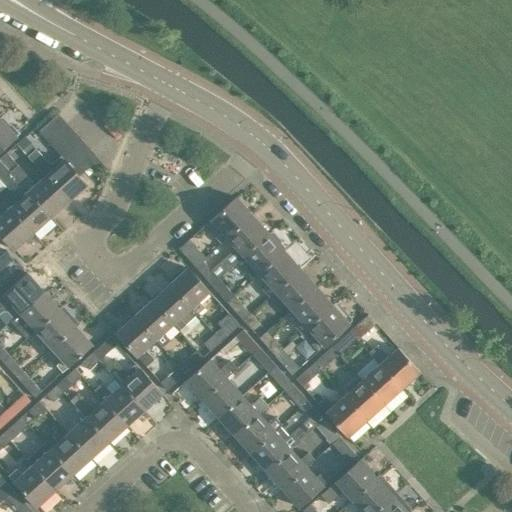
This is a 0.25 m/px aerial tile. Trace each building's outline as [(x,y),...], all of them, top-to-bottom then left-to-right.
[(57,109),(38,127),(45,136),(65,118),(57,109)] [(0,145),(15,133),(18,129),(17,128),(17,129),(10,121),(8,121),(6,122),(0,115),(0,145)] [(65,118),(45,136),(54,145),(73,128),(65,118)] [(73,128),(54,145),(61,154),(81,137),(73,128)] [(24,132),(15,140),(26,152),(34,144),(24,132)] [(81,137),(61,154),(63,155),(69,162),(89,145),(81,137)] [(89,145),(69,162),(77,172),(97,154),(89,145)] [(28,153),(27,153),(44,173),(45,172),(67,197),(85,181),(77,172),(69,162),(63,155),(55,162),(50,162),(35,146),(28,153)] [(6,149),(0,153),(0,158),(19,179),(27,172),(6,149)] [(0,158),(0,178),(7,186),(7,195),(3,198),(9,205),(9,204),(32,229),(50,213),(27,188),(19,179),(0,158)] [(44,173),(27,188),(50,213),(67,197),(45,172),(44,173)] [(235,195),(211,216),(220,227),(213,233),(220,239),(227,233),(228,235),(252,213),(235,195)] [(0,230),(13,246),(32,229),(9,204),(9,205),(3,198),(2,197),(0,198),(0,230)] [(203,257),(195,264),(211,281),(218,275),(218,274),(243,251),(243,252),(267,231),(252,213),(228,235),(235,243),(210,265),(203,257)] [(267,231),(243,252),(252,262),(246,268),(252,275),(258,269),(259,270),(283,248),(277,241),(278,240),(278,237),(271,229),(269,229),(267,231)] [(188,235),(177,244),(195,264),(203,257),(201,256),(204,253),(188,235)] [(0,265),(13,254),(6,245),(0,250),(0,265)] [(283,248),(259,270),(268,279),(261,285),(268,293),(275,287),(299,266),(283,248)] [(176,273),(168,280),(195,310),(203,303),(198,297),(208,288),(186,264),(184,265),(182,262),(173,270),(176,273)] [(299,266),(275,287),(290,305),(314,283),(299,266)] [(0,292),(0,308),(2,307),(7,307),(12,313),(18,308),(42,286),(25,268),(1,290),(2,291),(0,292)] [(218,275),(211,281),(227,299),(234,292),(218,275)] [(168,280),(150,296),(172,320),(178,326),(195,310),(168,280)] [(314,283),(290,305),(300,316),(293,322),(300,330),(302,327),(302,326),(330,301),(314,283)] [(42,286),(18,308),(34,326),(58,304),(58,303),(42,286)] [(234,292),(227,299),(242,316),(250,310),(234,292)] [(150,296),(133,312),(154,336),(160,343),(169,336),(162,329),(172,320),(150,296)] [(330,301),(302,326),(302,327),(312,338),(310,340),(316,346),(346,319),(339,310),(341,308),(341,306),(336,300),(334,300),(331,302),(330,301)] [(58,304),(34,326),(50,344),(74,322),(70,316),(71,315),(72,313),(64,304),(62,304),(60,306),(58,304)] [(221,323),(213,330),(220,337),(238,321),(232,313),(228,309),(217,318),(221,323)] [(250,310),(242,316),(252,327),(259,320),(250,310)] [(351,324),(348,326),(355,334),(356,335),(375,319),(367,310),(351,324)] [(133,312),(114,329),(136,353),(145,362),(153,355),(144,345),(154,336),(133,312)] [(274,319),(258,334),(273,351),(281,344),(271,333),(278,324),(274,319)] [(74,322),(50,344),(61,355),(55,361),(61,368),(91,340),(74,322)] [(242,325),(234,332),(238,337),(250,350),(258,343),(242,325)] [(348,326),(331,342),(338,350),(355,334),(348,326)] [(213,330),(202,339),(209,347),(220,337),(213,330)] [(109,332),(91,349),(97,356),(116,339),(109,332)] [(234,332),(218,346),(222,351),(238,337),(234,332)] [(376,341),(368,348),(379,360),(400,384),(419,367),(397,344),(387,353),(376,341)] [(331,342),(313,358),(320,366),(338,350),(331,342)] [(258,343),(250,350),(266,368),(274,361),(258,343)] [(281,344),(273,351),(290,370),(298,363),(281,344)] [(195,345),(185,355),(191,363),(202,353),(195,345)] [(91,349),(81,358),(87,365),(97,356),(91,349)] [(7,350),(0,356),(17,374),(23,368),(7,350)] [(113,355),(104,364),(119,381),(142,406),(161,389),(138,364),(133,360),(127,366),(122,366),(113,355)] [(208,355),(184,376),(200,395),(225,373),(235,363),(228,356),(218,366),(208,355)] [(313,358),(295,375),(301,382),(320,366),(313,358)] [(379,360),(361,376),(383,400),(400,384),(379,360)] [(274,361),(266,368),(282,386),(290,379),(274,361)] [(167,371),(159,378),(166,385),(174,379),(184,369),(178,362),(167,371)] [(74,364),(63,374),(70,382),(81,372),(74,364)] [(23,368),(17,374),(33,393),(40,387),(23,368)] [(349,386),(343,392),(365,416),(372,409),(374,411),(376,411),(383,405),(383,403),(381,401),(383,400),(361,376),(358,373),(355,372),(347,380),(346,383),(349,386)] [(225,373),(200,395),(217,413),(241,391),(225,373)] [(102,379),(93,387),(102,397),(125,422),(142,406),(119,381),(111,388),(102,379)] [(290,379),(282,386),(299,404),(306,397),(290,379)] [(56,380),(45,390),(52,398),(63,388),(56,380)] [(77,388),(69,396),(84,413),(107,438),(125,422),(102,397),(92,405),(77,388)] [(23,390),(4,407),(10,414),(29,397),(23,390)] [(241,391),(217,413),(233,431),(257,409),(257,408),(266,400),(258,392),(249,400),(241,391)] [(323,391),(316,399),(325,408),(346,432),(365,416),(343,392),(333,401),(323,391)] [(38,396),(27,406),(34,415),(45,404),(38,396)] [(306,397),(299,404),(315,421),(322,415),(306,397)] [(4,407),(0,410),(0,423),(10,414),(4,407)] [(232,433),(232,435),(239,443),(241,443),(243,442),(249,448),(278,422),(279,423),(281,420),(274,412),(266,419),(257,409),(233,431),(232,433)] [(20,413),(2,429),(9,437),(27,420),(20,413)] [(84,413),(66,429),(89,454),(107,438),(84,413)] [(322,415),(315,421),(315,422),(320,428),(331,439),(339,432),(322,415)] [(278,422),(249,448),(265,466),(289,444),(289,445),(299,437),(291,429),(287,432),(279,423),(278,422)] [(2,429),(0,430),(0,444),(9,437),(2,429)] [(50,432),(43,439),(72,470),(89,454),(66,429),(56,438),(50,432)] [(339,432),(331,439),(348,457),(355,451),(342,436),(339,432)] [(42,440),(25,455),(31,461),(54,486),(72,470),(43,439),(42,439),(42,440)] [(289,444),(265,466),(281,484),(305,462),(312,455),(306,448),(299,455),(289,445),(289,444)] [(334,478),(320,490),(327,499),(341,485),(351,496),(376,474),(375,473),(359,455),(334,478)] [(15,464),(7,471),(36,503),(54,486),(31,461),(21,470),(15,464)] [(305,462),(281,484),(298,503),(322,481),(329,474),(322,466),(315,473),(305,462)] [(376,474),(351,496),(365,511),(368,511),(392,492),(391,491),(393,489),(393,486),(388,480),(385,480),(383,482),(376,474)] [(0,496),(5,492),(12,485),(4,477),(0,480),(0,496)] [(12,485),(5,492),(21,510),(28,503),(12,485)] [(404,511),(408,510),(407,508),(409,507),(409,504),(404,498),(401,498),(399,500),(392,492),(368,511),(404,511)] [(319,511),(309,500),(302,507),(306,511),(319,511)] [(36,511),(28,503),(21,510),(22,511),(36,511)]
